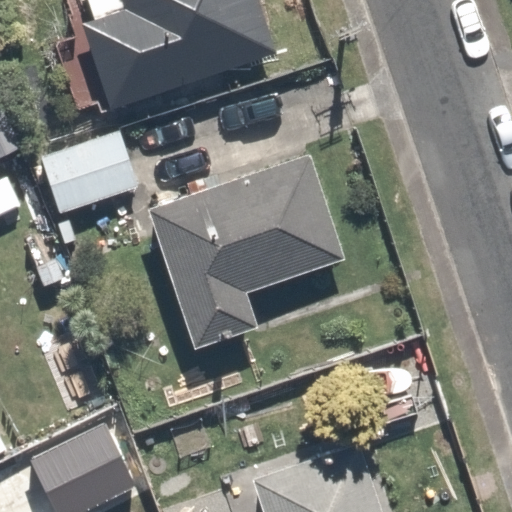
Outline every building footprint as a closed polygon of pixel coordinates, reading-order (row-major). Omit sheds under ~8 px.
[(72,20),(101,109),(273,52),(255,0),(83,0),(88,15),(72,20)] [(0,111),(0,153),(17,146),(0,111)] [(116,128),(37,154),(57,212),(135,186),(116,128)] [(305,150),(140,206),(186,347),(252,326),(240,291),(342,258),(305,150)] [(377,511),(355,446),(244,477),(255,511),(377,511)]
